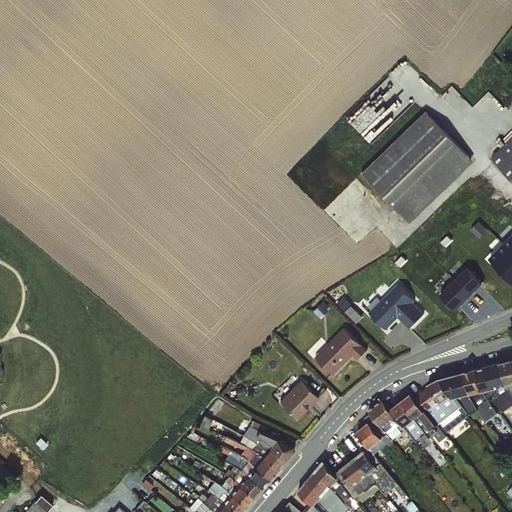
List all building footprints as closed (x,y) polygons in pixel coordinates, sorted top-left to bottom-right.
[(422,87),(429,80),(415,65),(408,72),(422,87)] [(391,103),(400,88),(384,78),(363,112),(360,111),(353,122),(368,131),(366,134),(373,138),(384,121),(388,123),(398,107),(391,103)] [(429,108),(363,170),(411,221),(477,158),(429,108)] [(511,174),(511,131),(504,139),(508,142),(494,157),(511,174)] [(511,277),(511,234),(491,257),(511,277)] [(397,283),(369,312),(386,329),(398,317),(409,327),(423,313),(412,302),(414,300),(397,283)] [(348,310),(358,322),(365,316),(354,305),(348,310)] [(344,327),(315,356),(333,374),(352,354),(357,359),(367,349),(344,327)] [(300,380),(279,401),(298,418),(318,397),(300,380)] [(387,426),(401,414),(387,397),(372,409),(387,426)] [(269,447),(285,460),(294,450),(293,443),(265,431),(267,426),(251,419),(248,424),(249,426),(243,435),(269,447)] [(360,431),(374,446),(388,434),(373,419),(360,431)] [(429,445),(435,440),(429,431),(423,436),(429,445)] [(261,455),(239,442),(223,434),(222,439),(244,449),(240,454),(270,478),(277,469),(261,455)] [(269,447),(243,435),(239,442),(261,455),(277,469),(285,460),(269,447)] [(270,478),(240,454),(221,445),(219,450),(227,454),(225,459),(235,465),(262,487),(270,478)] [(370,448),(344,466),(361,490),(373,481),(367,473),(381,464),(370,448)] [(309,481),(324,495),(343,474),(328,460),(309,481)] [(262,487),(235,465),(228,475),(255,496),(262,487)] [(240,511),(247,505),(221,484),(216,481),(220,472),(213,468),(208,476),(202,472),(200,475),(207,480),(209,478),(214,480),(206,489),(212,494),(234,511),(240,511)] [(255,496),(228,475),(221,484),(247,505),(255,496)] [(41,494),(23,511),(48,511),(48,510),(52,504),(41,494)] [(234,511),(212,494),(205,503),(216,511),(234,511)] [(303,511),(290,500),(279,511),(303,511)] [(216,511),(205,503),(202,501),(193,511),(195,511),(216,511)]
